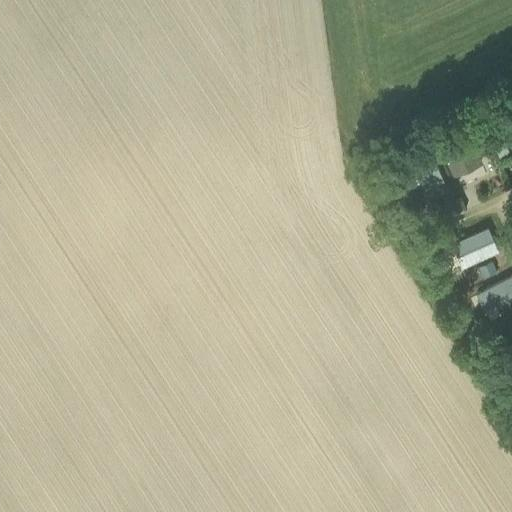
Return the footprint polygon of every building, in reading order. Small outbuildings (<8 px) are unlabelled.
[(478,115),(466,120),(470,130),(483,125),(478,115)] [(511,124),(501,129),(511,153),(511,124)] [(466,131),(439,143),(453,174),(480,162),(466,131)] [(402,155),(385,162),(392,179),(393,179),(399,190),(420,181),(423,186),(440,178),(425,145),(407,153),(405,149),(400,151),(402,155)] [(380,169),(376,161),(369,165),(372,172),(380,169)] [(438,205),(427,209),(431,220),(442,215),(438,205)] [(486,227),(452,243),(457,254),(459,253),(464,264),(496,249),(486,227)] [(450,245),(441,249),(454,277),(463,273),(450,245)] [(490,261),(478,267),(482,276),(495,270),(490,261)] [(511,275),(476,293),(483,307),(494,302),(511,292),(511,275)]
